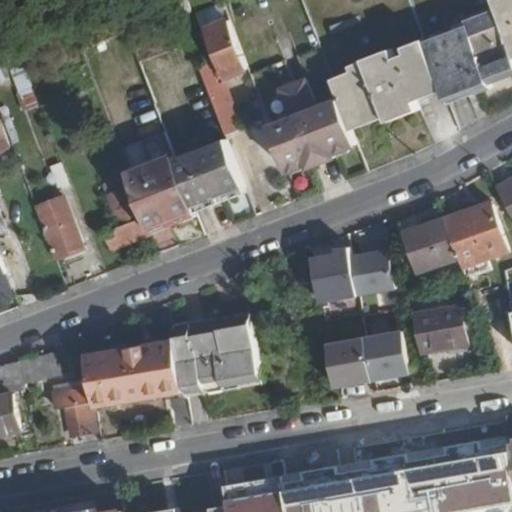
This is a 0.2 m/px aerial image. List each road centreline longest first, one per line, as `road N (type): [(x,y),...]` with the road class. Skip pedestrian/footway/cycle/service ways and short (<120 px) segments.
road 1 (residential): [(511,131),(413,185),(0,344)]
road 2 (residential): [(0,485),(511,393)]
